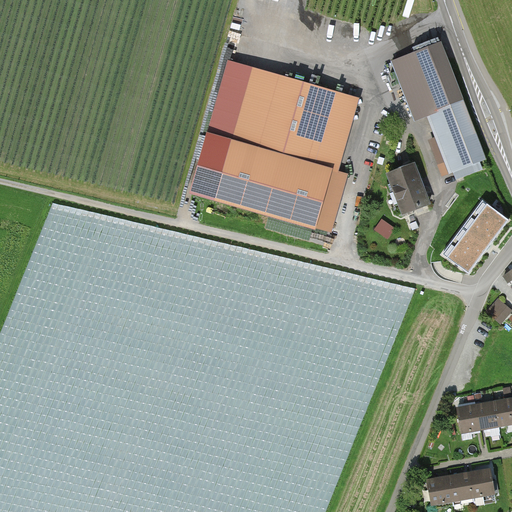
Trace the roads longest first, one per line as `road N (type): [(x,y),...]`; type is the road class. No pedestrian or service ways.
road 1 (residential): [(479,295),(0,179)]
road 2 (residential): [(391,511),(479,295)]
road 3 (secondary): [(444,0),(511,175)]
